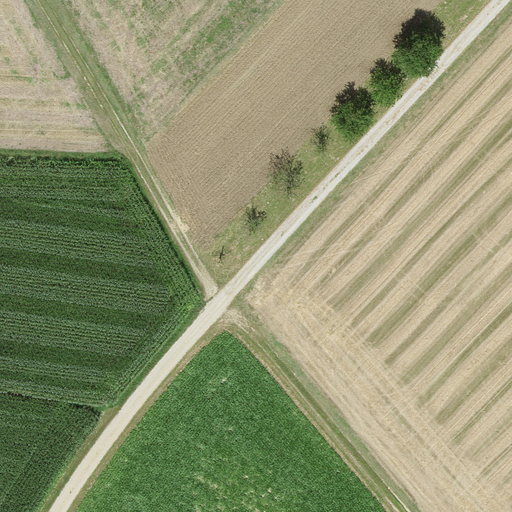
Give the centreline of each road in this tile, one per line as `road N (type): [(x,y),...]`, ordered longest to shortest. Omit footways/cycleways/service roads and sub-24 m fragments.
road 1 (track): [(57,511),(156,375),(502,0)]
road 2 (track): [(37,0),(221,303),(408,511)]
